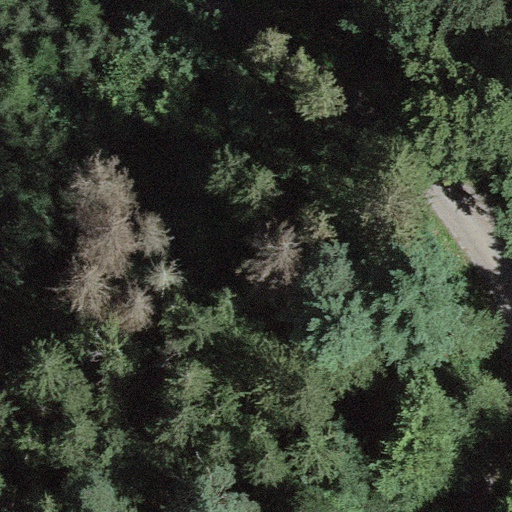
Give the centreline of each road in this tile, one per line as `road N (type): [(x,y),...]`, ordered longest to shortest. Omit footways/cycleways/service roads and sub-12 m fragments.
road 1 (track): [(511,285),(488,244),(301,53),(193,0)]
road 2 (track): [(450,511),(511,335)]
